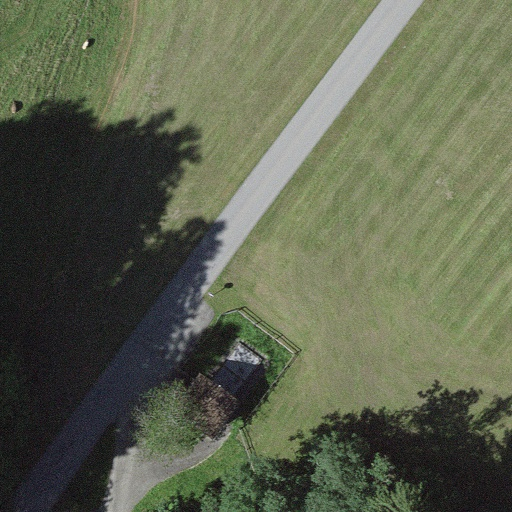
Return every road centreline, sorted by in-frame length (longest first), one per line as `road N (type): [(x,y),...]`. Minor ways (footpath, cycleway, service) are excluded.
road 1 (unclassified): [(405,0),(19,511)]
road 2 (track): [(120,511),(155,339)]
